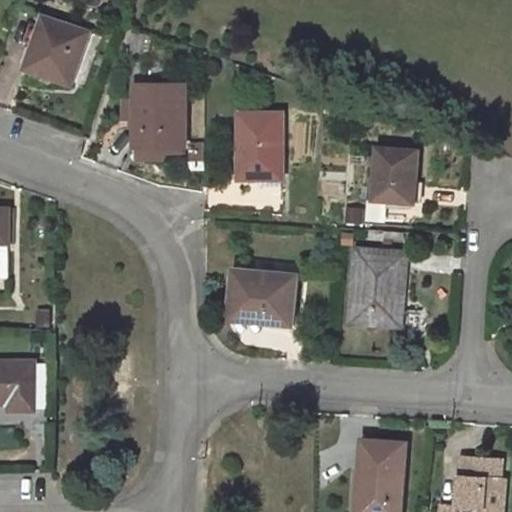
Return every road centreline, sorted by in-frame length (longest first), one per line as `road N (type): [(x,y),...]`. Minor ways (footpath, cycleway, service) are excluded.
road 1 (residential): [(0,155),(121,197),(160,235),(181,292),(185,377)]
road 2 (residential): [(185,377),(511,398)]
road 3 (residential): [(185,377),(182,511)]
